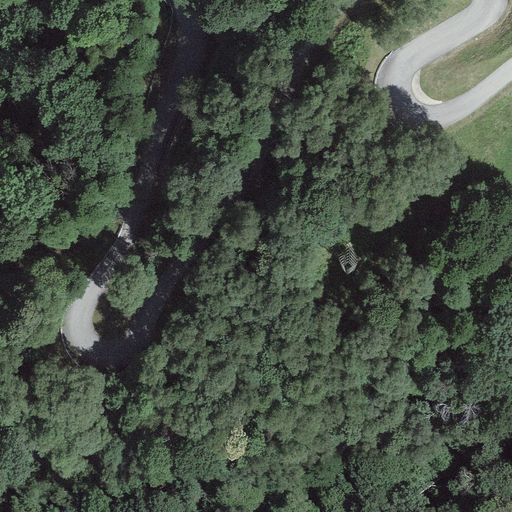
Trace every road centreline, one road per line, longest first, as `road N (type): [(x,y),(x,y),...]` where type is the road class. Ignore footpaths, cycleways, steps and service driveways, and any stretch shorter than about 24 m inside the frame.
road 1 (unclassified): [(196,0),(151,184),(73,331),(79,358),(108,371),(137,357),(247,204),(273,139),(288,46),(313,0)]
road 2 (unclassified): [(486,0),(414,52),(407,89),(421,105),(455,107),(511,60)]
